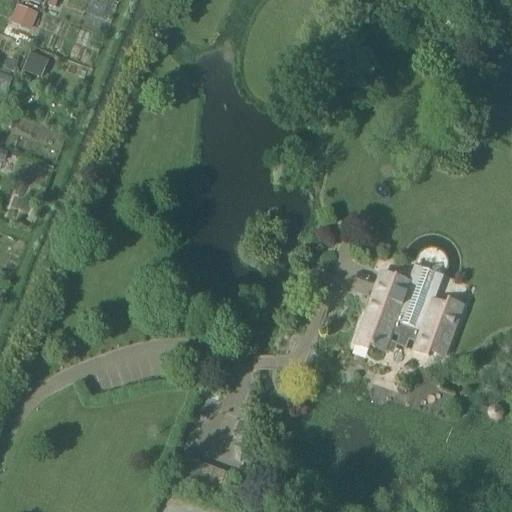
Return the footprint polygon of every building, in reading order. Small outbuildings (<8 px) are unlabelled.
[(57,0),(49,0),(47,7),(55,9),(57,0)] [(12,22),(29,29),(35,15),(18,8),(12,22)] [(41,79),(48,62),(29,54),(22,72),(41,79)] [(4,71),(14,74),(18,64),(8,60),(4,71)] [(0,84),(9,88),(12,79),(0,74),(0,84)] [(340,106),(343,98),(339,91),(331,89),(323,92),(321,99),(324,107),(332,110),(340,106)] [(380,273),(353,346),(368,352),(369,347),(383,352),(390,334),(416,344),(413,353),(428,358),(429,354),(443,359),(462,308),(447,303),(446,307),(432,302),(441,276),(415,267),(408,284),(380,273)] [(233,436),(249,442),(256,426),(239,420),(233,436)] [(203,466),(195,487),(228,500),(236,479),(203,466)]
